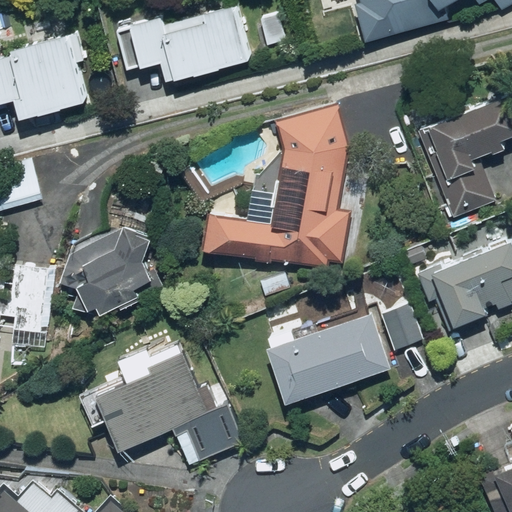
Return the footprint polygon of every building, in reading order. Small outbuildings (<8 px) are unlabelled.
[(238,0),(236,0),(169,21),(165,10),(120,26),(134,67),(165,56),(172,80),(255,54),(238,0)] [(511,0),(358,0),(369,38),(453,15),(450,3),(455,0),(482,0),(483,1),(484,0),(500,0),(505,8),(511,3),(511,0)] [(283,10),(265,13),(271,42),(289,38),(283,10)] [(81,28),(0,51),(0,100),(20,95),(25,113),(90,94),(79,57),(88,54),(81,28)] [(449,159),(436,165),(456,216),(500,198),(483,156),(510,144),(506,135),(511,132),(511,92),(511,89),(434,122),(449,159)] [(214,205),(209,245),(261,252),(260,256),(275,258),(276,254),(344,265),(353,208),(340,206),(343,171),(360,166),(342,100),(282,116),(290,145),(280,197),(258,194),(255,211),(214,205)] [(36,152),(0,164),(0,207),(1,212),(50,195),(36,152)] [(65,279),(77,281),(91,310),(107,301),(112,309),(145,291),(140,283),(157,274),(149,260),(157,233),(128,225),(71,252),(65,279)] [(443,259),(422,269),(435,299),(439,297),(453,327),(511,300),(511,233),(445,264),(443,259)] [(0,346),(4,314),(17,316),(16,328),(49,332),(58,265),(45,263),(46,250),(36,249),(35,261),(0,256),(0,346)] [(428,337),(412,297),(383,309),(399,349),(428,337)] [(297,324),(271,333),(293,397),(395,363),(376,306),(299,332),(297,324)] [(201,380),(184,337),(156,349),(154,343),(125,355),(129,366),(98,378),(100,382),(82,389),(94,420),(112,413),(124,442),(177,422),(193,463),(248,441),(232,400),(223,403),(213,376),(201,380)] [(497,497),(502,511),(511,511),(511,459),(498,464),(508,493),(497,497)] [(23,490),(9,476),(0,485),(0,511),(138,511),(114,490),(93,511),(89,511),(60,484),(55,489),(38,473),(23,490)]
